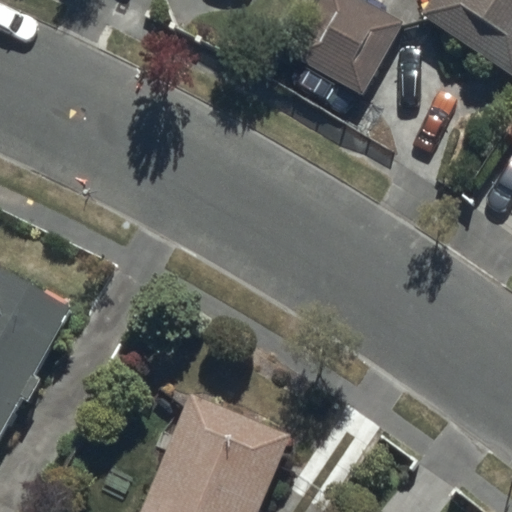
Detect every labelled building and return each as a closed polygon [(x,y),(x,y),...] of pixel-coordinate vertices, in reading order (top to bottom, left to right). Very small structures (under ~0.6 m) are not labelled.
[(405,33),(339,0),(327,0),(293,67),(368,105),(405,33)] [(511,0),(445,0),(423,35),(511,91),(511,0)] [(511,131),(502,145),(511,151),(511,131)] [(0,465),(24,419),(35,425),(48,400),(38,394),(74,325),(0,286),(0,465)] [(272,511),(296,455),(194,413),(192,420),(169,411),(154,448),(178,458),(155,511),(272,511)]
